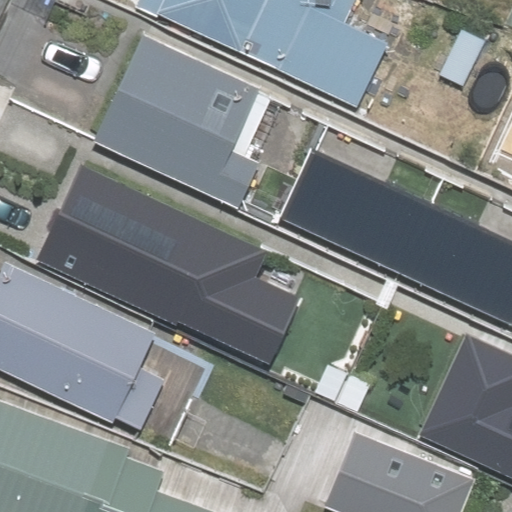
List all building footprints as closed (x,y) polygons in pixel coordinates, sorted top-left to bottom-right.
[(123,0),(121,4),(351,110),(387,32),(349,15),(355,0),(123,0)] [(497,38),(456,19),(427,84),(468,102),(497,38)] [(137,21),(91,127),(236,196),(258,148),(254,147),(279,93),(255,83),(258,76),(137,21)] [(511,229),(309,135),(278,203),(510,313),(511,308),(511,229)] [(77,150),(34,246),(266,350),(299,284),(254,263),(266,237),(77,150)] [(0,256),(0,380),(139,445),(166,387),(146,378),(126,369),(147,324),(13,262),(0,256)] [(511,345),(463,322),(417,420),(511,464),(511,345)] [(0,511),(261,511),(0,391),(0,511)] [(457,511),(473,476),(376,435),(343,511),(457,511)]
